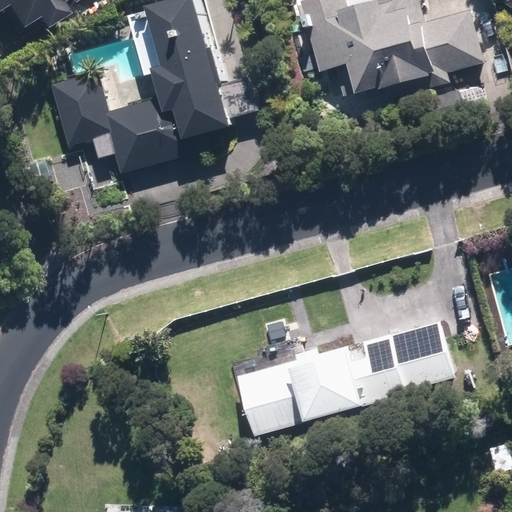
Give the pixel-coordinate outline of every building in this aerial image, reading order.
[(0,0),(0,10),(2,9),(16,32),(33,21),(40,32),(63,19),(56,7),(66,0),(69,0),(72,4),(78,0),(0,0)] [(430,25),(423,0),(377,0),(380,12),(356,19),(351,0),(324,0),(305,5),(326,78),(357,70),(365,102),(390,95),(390,97),(433,86),(434,92),(456,86),(453,77),(490,67),(476,13),(430,25)] [(227,90),(204,3),(156,16),(171,75),(162,77),(168,102),(116,116),(105,76),(58,89),(74,150),(99,144),(104,163),(121,158),(126,177),(205,156),(202,144),(240,133),(237,123),(264,115),(255,82),(227,90)] [(81,191),(77,174),(57,178),(61,196),(81,191)] [(437,389),(497,372),(484,327),(425,345),(437,389)] [(277,430),(413,393),(401,349),(362,359),(358,343),(320,354),(322,363),(312,366),(309,357),(269,368),(276,393),(266,395),(277,430)]
